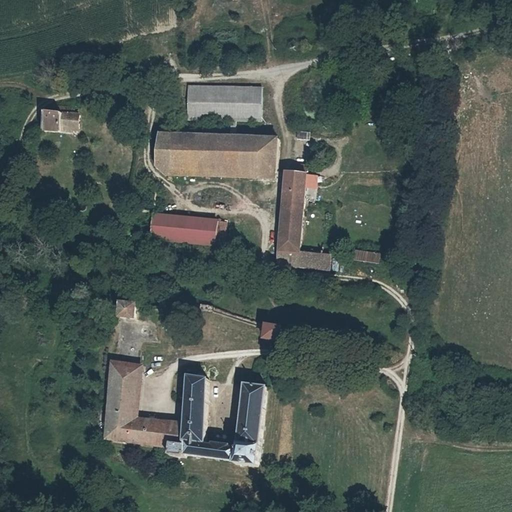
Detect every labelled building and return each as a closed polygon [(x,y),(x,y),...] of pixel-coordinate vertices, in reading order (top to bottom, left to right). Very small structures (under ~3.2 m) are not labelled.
[(198,91),(198,98),(197,122),(241,124),(240,142),(174,139),(172,175),(287,179),(289,143),(245,142),(246,124),(272,125),(273,94),(198,91)] [(54,137),(72,139),(73,133),(89,134),(90,121),(86,120),(86,113),(69,112),(67,119),(56,118),(54,137)] [(298,179),(295,209),(315,211),(318,172),(305,171),(304,179),(298,179)] [(311,261),(311,258),(315,211),(295,209),(291,256),(303,258),(303,261),(311,261)] [(167,221),(143,219),(141,241),(165,243),(167,221)] [(165,243),(216,248),(218,226),(167,221),(165,243)] [(218,226),(216,248),(236,250),(238,229),(218,226)] [(359,253),(359,264),(382,264),(382,253),(359,253)] [(339,261),(311,258),(311,261),(303,261),(303,258),(291,256),(289,266),(337,272),(339,261)] [(149,303),(135,302),(133,319),(147,319),(149,303)] [(293,331),(278,330),(277,344),(292,345),(293,331)] [(278,389),(257,386),(250,451),(219,448),(224,382),(203,379),(198,426),(151,421),(155,368),(128,365),(120,435),(182,444),(181,456),(199,458),(199,457),(249,462),(249,466),(271,468),(278,389)]
